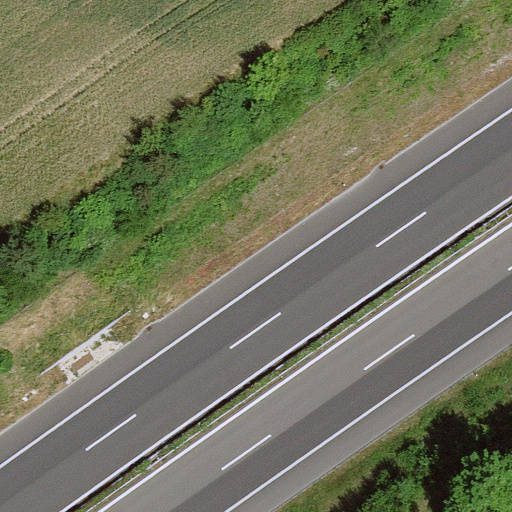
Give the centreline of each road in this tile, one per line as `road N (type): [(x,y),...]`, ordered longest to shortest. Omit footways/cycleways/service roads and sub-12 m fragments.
road 1 (motorway): [(511,157),(2,511)]
road 2 (motorway): [(164,511),(511,271)]
